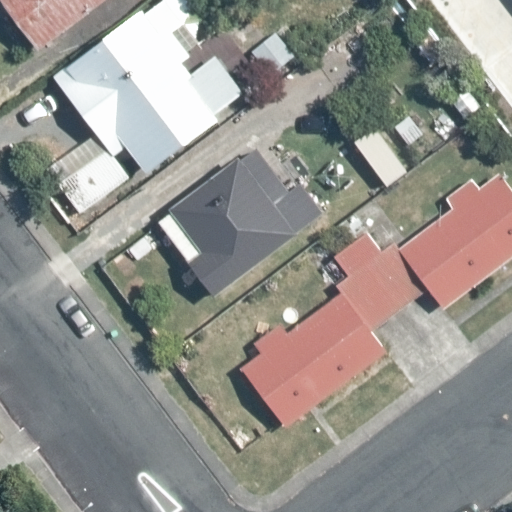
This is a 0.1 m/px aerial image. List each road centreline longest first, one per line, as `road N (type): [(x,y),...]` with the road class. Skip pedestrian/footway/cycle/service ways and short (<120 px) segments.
road 1 (residential): [(168,511),(0,290)]
road 2 (residential): [(511,409),(373,511)]
